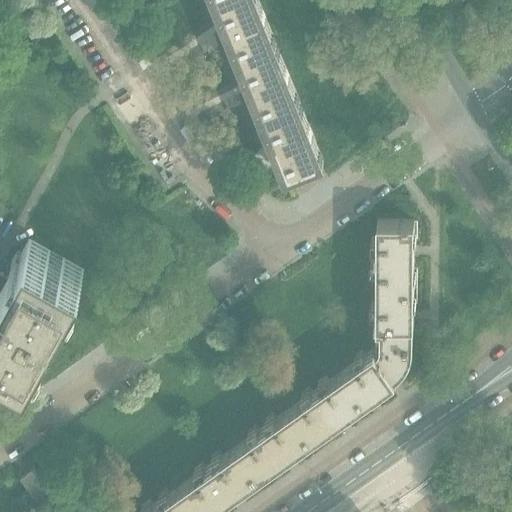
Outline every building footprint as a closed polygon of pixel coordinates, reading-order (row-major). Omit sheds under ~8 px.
[(276,42),(266,17),(258,0),(217,0),(240,56),(276,42)] [(299,100),(276,42),(240,56),(263,115),(299,100)] [(323,159),(316,144),(299,100),(263,115),(287,173),(323,159)] [(414,284),(415,219),(415,218),(377,218),(377,246),(376,246),(376,257),(377,257),(377,284),(414,284)] [(0,351),(29,367),(70,294),(84,269),(29,239),(8,276),(0,271),(0,351)] [(414,322),(414,284),(377,284),(377,310),(376,310),(376,321),(377,321),(377,342),(413,343),(413,322),(414,322)] [(406,365),(410,357),(412,350),(413,343),(377,342),(376,345),(374,347),(374,346),(365,352),(366,353),(344,369),(365,399),(396,377),(395,376),(401,371),(406,365)] [(365,399),(344,369),(322,384),(321,383),(312,390),(313,391),(290,406),(312,437),(365,399)] [(312,437),(290,406),(269,422),(268,421),(259,427),(260,428),(237,444),(259,475),(312,437)] [(205,511),(259,475),(237,444),(215,460),(214,459),(210,462),(205,465),(206,466),(184,481),(205,511)] [(20,476),(36,498),(50,487),(35,465),(20,476)] [(205,511),(184,481),(162,497),(161,496),(152,502),(153,503),(140,511),(205,511)]
